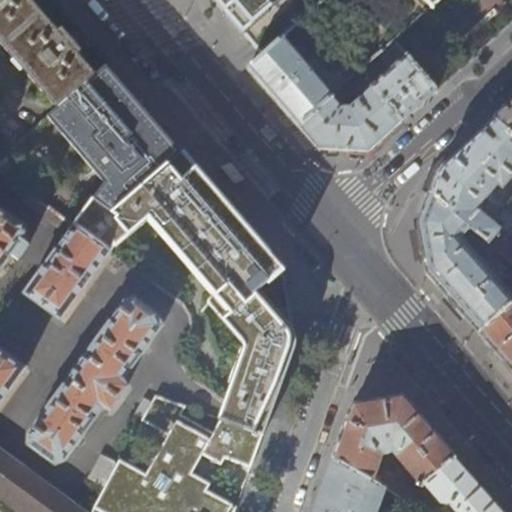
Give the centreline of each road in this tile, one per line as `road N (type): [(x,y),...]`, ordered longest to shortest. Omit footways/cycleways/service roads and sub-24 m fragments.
road 1 (tertiary): [(122,0),(325,228)]
road 2 (residential): [(284,511),(369,278)]
road 3 (residential): [(511,64),(325,228)]
road 4 (tertiary): [(369,278),(511,442)]
